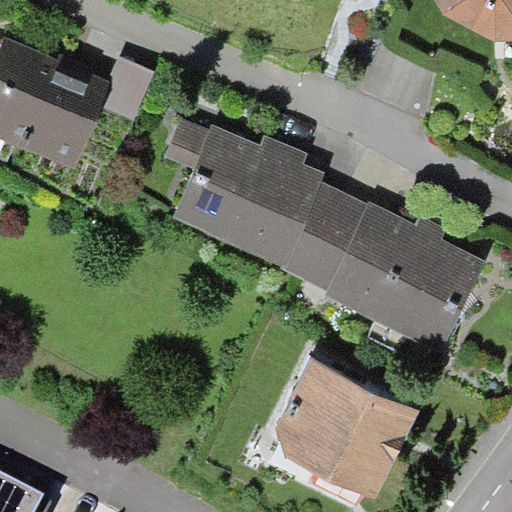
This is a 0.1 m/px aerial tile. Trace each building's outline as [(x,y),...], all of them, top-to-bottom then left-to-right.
[(511,60),(511,0),(443,0),(444,2),(490,26),(492,61),(511,60)] [(8,124),(73,151),(101,84),(10,46),(0,69),(0,143),(0,144),(8,124)] [(286,241),(309,255),(339,196),(310,182),(314,174),(284,162),(289,151),(260,139),(255,150),(207,130),(174,209),(281,254),(286,241)] [(437,230),(414,218),(409,229),(339,196),(309,255),(301,272),(326,284),(325,286),(434,340),(474,262),(432,240),(437,230)] [(307,482),(352,504),(403,402),(362,382),(360,386),(309,360),(292,394),(287,392),(282,403),(287,405),(271,437),(318,460),(307,482)] [(28,511),(30,510),(0,494),(0,511),(28,511)]
